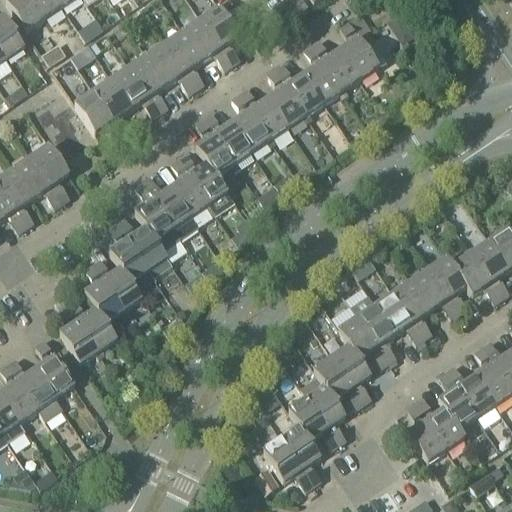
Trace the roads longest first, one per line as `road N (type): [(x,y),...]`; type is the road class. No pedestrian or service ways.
road 1 (unclassified): [(511,90),(331,210),(264,266),(222,325),(127,511)]
road 2 (unclassified): [(175,511),(238,376),(301,282),(336,246),(511,128)]
road 3 (residential): [(0,266),(113,191),(177,121),(278,50)]
road 4 (residential): [(307,511),(356,479),(392,390),(511,304)]
